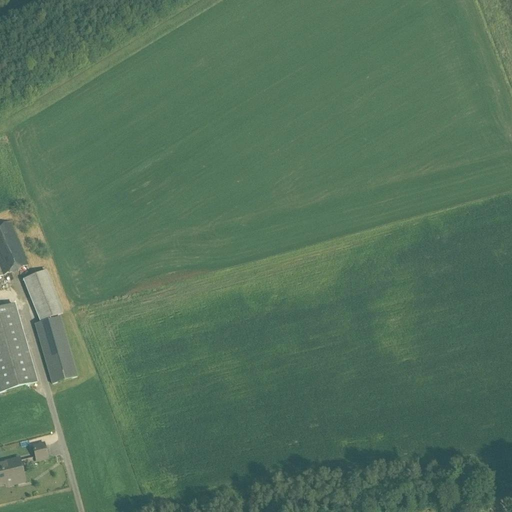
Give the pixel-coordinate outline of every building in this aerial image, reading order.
[(0,269),(4,278),(28,266),(10,223),(0,227),(0,269)] [(24,282),(40,324),(64,315),(47,272),(24,282)] [(11,311),(0,314),(0,401),(35,391),(11,311)] [(36,327),(53,386),(78,379),(61,319),(36,327)] [(32,447),(36,464),(49,461),(45,444),(32,447)] [(0,466),(0,486),(6,485),(7,487),(17,485),(17,484),(25,482),(20,462),(0,466)]
